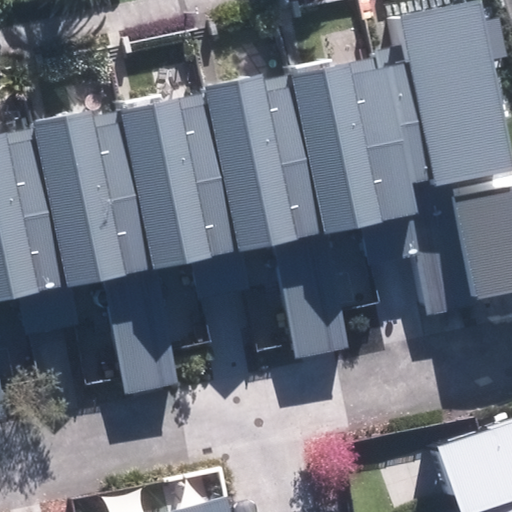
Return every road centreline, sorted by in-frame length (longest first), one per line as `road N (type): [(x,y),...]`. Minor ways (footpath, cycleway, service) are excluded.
road 1 (residential): [(258,419),(0,473)]
road 2 (residential): [(511,363),(258,419)]
